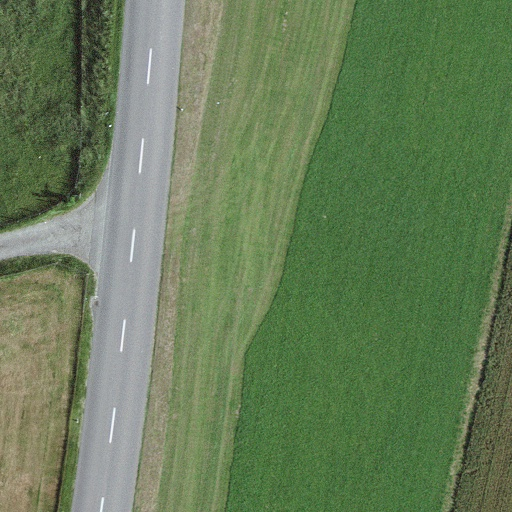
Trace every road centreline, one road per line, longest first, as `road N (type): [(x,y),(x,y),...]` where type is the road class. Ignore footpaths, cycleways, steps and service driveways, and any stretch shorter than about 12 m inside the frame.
road 1 (secondary): [(133,215),(95,511)]
road 2 (secondary): [(155,0),(133,215)]
road 3 (residential): [(133,215),(0,253)]
